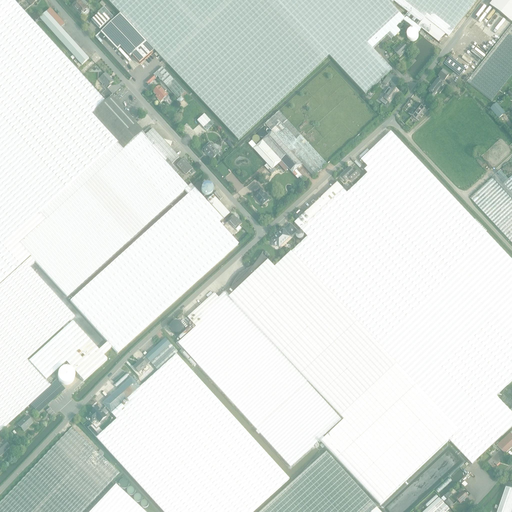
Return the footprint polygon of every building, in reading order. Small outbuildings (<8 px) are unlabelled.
[(0,0),(0,51),(32,22),(12,0),(0,0)] [(78,0),(73,5),(78,10),(77,10),(81,14),(82,13),(83,15),(84,15),(85,15),(89,12),(89,11),(89,10),(87,9),(87,8),(85,6),(87,4),(83,0),(78,0)] [(105,0),(116,12),(119,15),(153,51),(155,53),(156,52),(158,55),(157,56),(238,142),(329,57),(274,0),(105,0)] [(274,0),(329,57),(330,59),(365,95),(392,71),(372,50),(373,49),(387,35),(391,40),(400,32),(396,27),(403,20),(418,32),(421,29),(418,27),(408,19),(407,17),(405,19),(387,0),(274,0)] [(390,0),(410,15),(408,19),(418,27),(425,18),(445,34),(448,36),(451,32),(475,0),(390,0)] [(511,0),(493,0),(489,5),(511,23),(511,0)] [(92,20),(93,22),(100,30),(114,18),(104,7),(98,13),(99,13),(92,20)] [(50,8),(39,18),(81,65),(89,58),(61,28),(65,24),(50,8)] [(119,15),(101,33),(117,51),(121,47),(131,58),(132,56),(140,64),(153,51),(119,15)] [(425,18),(418,27),(421,29),(438,43),(445,34),(425,18)] [(32,22),(0,51),(0,243),(20,266),(28,259),(32,264),(35,261),(67,296),(89,276),(140,229),(176,197),(184,190),(187,186),(176,174),(178,172),(176,170),(171,165),(171,164),(176,160),(179,158),(176,155),(176,154),(173,152),(170,148),(172,143),(163,140),(152,129),(145,135),(143,133),(142,132),(123,150),(92,115),(106,103),(32,22)] [(511,23),(466,82),(491,102),(511,74),(511,23)] [(400,57),(408,49),(402,44),(394,51),(400,57)] [(450,56),(444,64),(459,77),(466,69),(450,56)] [(155,74),(178,99),(185,92),(162,68),(155,74)] [(443,70),(438,76),(439,77),(443,81),(444,81),(449,74),(443,70)] [(110,84),(112,82),(108,77),(109,77),(105,73),(98,80),(102,84),(101,85),(105,90),(111,85),(110,84)] [(153,76),(146,82),(148,85),(156,78),(154,76),(153,76)] [(437,79),(428,91),(431,93),(429,96),(433,99),(435,96),(434,95),(437,92),(440,93),(443,89),(440,87),(443,84),(442,83),(443,81),(439,77),(437,80),(437,79)] [(159,86),(154,91),(158,97),(157,98),(161,102),(162,101),(164,99),(166,101),(169,98),(167,96),(167,95),(165,92),(166,91),(162,85),(160,87),(159,86)] [(383,98),(382,98),(380,101),(385,105),(388,102),(389,103),(398,91),(392,87),(383,98)] [(112,94),(107,89),(101,94),(107,100),(112,94)] [(106,103),(92,115),(123,150),(142,132),(143,132),(142,131),(112,98),(107,102),(106,103)] [(409,114),(416,120),(419,122),(422,118),(419,116),(424,109),(427,111),(430,108),(423,103),(421,106),(417,104),(413,110),(412,110),(409,114)] [(496,104),(490,109),(498,119),(504,113),(496,104)] [(279,111),(265,124),(272,131),(271,132),(301,165),(302,165),(313,176),(321,169),(327,164),(279,111)] [(214,125),(206,116),(204,114),(197,121),(207,131),(214,125)] [(511,336),(511,258),(392,131),(360,160),(367,167),(364,171),(367,174),(362,179),(511,336)] [(256,146),(253,149),(272,170),(279,164),(281,162),(288,169),(292,173),(301,165),(271,132),(256,146)] [(210,142),(204,148),(205,150),(204,150),(212,159),(218,153),(214,149),(215,148),(211,144),(210,142)] [(185,175),(189,172),(192,175),(195,172),(192,169),(183,160),(176,165),(185,175)] [(340,177),(340,178),(342,181),(343,182),(344,182),(345,181),(351,176),(354,179),(359,175),(354,169),(352,170),(349,167),(340,176),(341,176),(340,177)] [(511,176),(508,180),(500,171),(497,174),(470,198),(511,243),(511,176)] [(225,292),(219,298),(198,317),(202,322),(193,330),(178,343),(291,467),(322,439),(382,504),(450,440),(473,465),(511,427),(511,413),(496,396),(511,380),(511,336),(362,179),(350,190),(346,193),(337,183),(321,199),(320,198),(307,211),(294,224),(307,237),(275,268),(268,261),(230,297),(226,292),(225,292)] [(176,205),(70,301),(117,353),(176,300),(215,265),(234,247),(238,244),(219,223),(219,222),(191,191),(194,188),(194,187),(191,185),(190,184),(187,186),(184,190),(185,191),(187,194),(188,194),(176,205)] [(266,197),(267,196),(265,193),(264,193),(264,194),(261,190),(262,190),(259,187),(259,186),(257,184),(250,189),(253,192),(254,191),(256,194),(254,196),(257,199),(257,200),(258,199),(259,201),(259,202),(262,206),(269,200),(266,197)] [(350,190),(344,185),(341,188),(346,193),(350,190)] [(194,188),(191,191),(219,222),(230,213),(213,195),(213,194),(206,200),(195,188),(194,188)] [(214,194),(220,200),(223,198),(217,191),(214,194)] [(227,221),(235,229),(237,232),(240,229),(238,226),(241,224),(238,220),(237,220),(233,216),(227,221)] [(290,224),(285,229),(287,232),(286,233),(283,230),(272,240),(274,242),(273,243),(273,244),(273,245),(273,246),(274,246),(274,247),(275,246),(276,246),(277,245),(279,247),(290,237),(288,235),(290,234),(291,236),(296,231),(290,224)] [(0,431),(0,432),(26,408),(30,405),(50,386),(46,380),(65,363),(83,382),(107,360),(72,322),(29,362),(27,360),(75,317),(29,267),(31,265),(32,264),(28,259),(20,266),(0,243),(0,431)] [(232,288),(226,292),(230,297),(268,261),(262,255),(263,253),(258,261),(252,268),(250,269),(247,271),(243,273),(243,272),(243,273),(241,276),(240,274),(240,275),(237,278),(235,281),(233,285),(232,288)] [(188,324),(193,330),(202,322),(198,317),(219,298),(214,293),(187,318),(191,322),(188,324)] [(145,357),(151,362),(158,370),(178,351),(165,338),(156,347),(145,357)] [(177,354),(143,385),(142,384),(140,386),(141,387),(133,394),(137,399),(116,418),(96,436),(164,511),(254,511),(290,479),(177,354)] [(142,371),(151,362),(145,357),(143,360),(142,359),(139,361),(139,362),(134,367),(139,373),(140,374),(143,372),(142,371)] [(56,377),(53,374),(46,381),(49,383),(56,377)] [(103,403),(116,418),(137,399),(133,394),(141,387),(132,377),(103,403)] [(50,386),(30,405),(33,408),(38,414),(44,408),(65,389),(57,380),(50,386)] [(100,423),(107,416),(105,415),(108,412),(104,408),(101,411),(98,406),(91,413),(92,413),(87,417),(92,423),(95,420),(96,421),(97,421),(98,420),(100,423)] [(27,428),(33,423),(27,416),(18,425),(24,431),(27,428)] [(0,511),(81,511),(91,502),(100,493),(119,473),(102,456),(98,452),(89,443),(72,427),(67,433),(55,445),(46,455),(30,471),(20,482),(0,503),(0,511)] [(511,435),(510,433),(496,446),(500,450),(505,455),(511,448),(511,435)] [(11,448),(4,441),(0,445),(0,456),(1,457),(11,448)] [(371,511),(377,507),(327,452),(261,511),(371,511)] [(497,467),(505,459),(499,452),(487,463),(491,467),(495,464),(497,467)] [(91,511),(144,511),(116,485),(91,511)] [(511,511),(511,489),(505,488),(497,511),(511,511)] [(460,504),(468,497),(463,492),(460,490),(458,492),(460,494),(455,499),(460,504)] [(447,511),(450,510),(439,498),(423,511),(447,511)] [(445,500),(444,501),(446,504),(449,507),(450,508),(454,504),(448,498),(446,499),(446,500),(445,500)]
